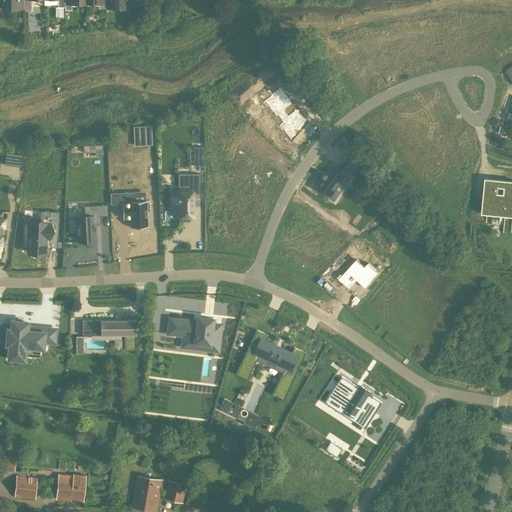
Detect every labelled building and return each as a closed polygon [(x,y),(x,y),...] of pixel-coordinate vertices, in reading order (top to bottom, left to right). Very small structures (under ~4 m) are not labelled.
[(2,0),(3,10),(24,9),(24,0),(2,0)] [(85,0),(85,4),(99,3),(99,9),(105,9),(105,4),(106,4),(105,0),(85,0)] [(126,0),(105,0),(106,4),(105,4),(105,9),(126,9),(126,0)] [(139,21),(139,8),(129,9),(129,21),(139,21)] [(469,50),(480,49),(477,19),(469,20),(468,16),(455,18),(457,33),(447,35),(446,29),(437,30),(439,45),(448,43),(449,50),(468,47),(469,50)] [(392,28),(395,36),(406,31),(403,23),(392,28)] [(338,86),(348,106),(380,91),(376,83),(407,70),(394,44),(368,55),(361,41),(342,51),(355,77),(338,86)] [(441,85),(440,85),(411,100),(409,102),(409,104),(410,106),(411,108),(415,114),(421,110),(428,119),(435,123),(436,127),(445,124),(450,106),(439,104),(436,99),(442,96),(444,94),(445,92),(445,90),(441,85)] [(271,110),(265,116),(277,129),(279,128),(285,135),(282,138),(293,149),(296,145),(296,144),(295,142),(298,139),(299,140),(300,140),(301,139),(305,132),(297,123),(296,122),(295,123),(294,124),(288,118),(297,111),(291,104),(290,104),(289,104),(288,105),(283,108),(278,103),(270,109),(271,110)] [(204,165),(204,145),(194,145),(195,165),(204,165)] [(261,174),(283,154),(276,146),(263,157),(255,148),(252,152),(250,150),(241,158),(249,167),(252,164),(261,174)] [(5,157),(4,165),(13,166),(14,157),(15,154),(6,153),(5,157)] [(170,191),(170,208),(173,208),(173,217),(192,217),(192,183),(199,183),(199,174),(186,174),(186,191),(170,191)] [(335,184),(319,203),(325,208),(324,210),(329,215),(341,201),(343,203),(349,195),(347,194),(356,182),(353,179),(343,191),(335,184)] [(485,192),(485,193),(486,193),(486,194),(487,194),(491,194),(491,199),(488,199),(487,210),(511,212),(511,182),(510,182),(496,181),(488,180),(487,180),(486,181),(486,183),(485,192)] [(133,194),(121,195),(122,204),(122,218),(131,217),(131,228),(147,227),(146,212),(149,212),(149,203),(145,203),(145,201),(133,201),(133,194)] [(92,216),(75,217),(77,241),(95,240),(94,224),(100,223),(100,206),(92,206),(92,216)] [(24,235),(24,245),(28,246),(27,251),(45,252),(46,241),(50,242),(50,235),(57,235),(58,211),(49,211),(49,223),(29,222),(28,236),(24,235)] [(337,270),(333,274),(338,279),(339,279),(346,286),(353,278),(362,286),(369,279),(368,279),(376,271),(366,260),(361,264),(354,256),(338,271),(337,270)] [(390,294),(385,289),(376,299),(381,304),(378,309),(383,313),(382,314),(383,314),(385,312),(389,317),(392,314),(394,316),(402,307),(400,305),(405,300),(393,291),(390,294)] [(251,302),(249,311),(260,314),(262,305),(251,302)] [(263,305),(261,310),(273,315),(275,310),(263,305)] [(418,330),(409,339),(418,347),(421,345),(423,346),(436,332),(426,322),(432,315),(425,308),(411,323),(418,330)] [(139,338),(139,317),(96,317),(96,320),(82,320),(82,335),(96,335),(96,338),(124,338),(124,350),(135,350),(135,338),(139,338)] [(197,322),(186,321),(185,327),(178,326),(177,334),(184,335),(183,341),(206,343),(205,347),(210,347),(210,350),(217,351),(220,330),(216,329),(216,325),(212,324),(212,320),(198,318),(197,322)] [(12,321),(11,325),(0,324),(0,328),(0,337),(7,339),(6,345),(9,345),(8,359),(24,360),(24,356),(25,347),(40,348),(43,348),(43,344),(43,342),(48,343),(49,336),(50,329),(35,327),(35,328),(27,327),(27,325),(27,322),(12,321)] [(257,331),(237,374),(247,379),(258,355),(286,368),(275,392),(285,397),(306,354),(294,348),(291,355),(265,342),(268,336),(257,331)] [(331,393),(331,394),(345,404),(342,409),(342,410),(343,410),(361,422),(367,426),(382,403),(373,397),(370,396),(372,393),(361,386),(360,389),(356,386),(357,386),(343,376),(342,378),(343,378),(332,394),(331,393)] [(236,405),(225,400),(219,411),(230,416),(236,405)] [(337,457),(343,449),(331,441),(325,450),(337,457)] [(0,469),(14,471),(15,455),(0,453),(0,469)] [(336,477),(304,455),(297,465),(316,480),(307,494),(316,500),(312,505),(317,507),(320,502),(319,502),(323,496),(322,495),(326,489),(327,490),(332,483),(336,477)] [(37,478),(36,478),(16,475),(14,497),(36,500),(37,478)] [(72,477),(58,475),(56,498),(83,501),(85,476),(73,475),(72,477)] [(156,511),(162,480),(137,475),(131,507),(155,511),(156,511)] [(167,480),(163,498),(182,503),(186,484),(167,480)]
